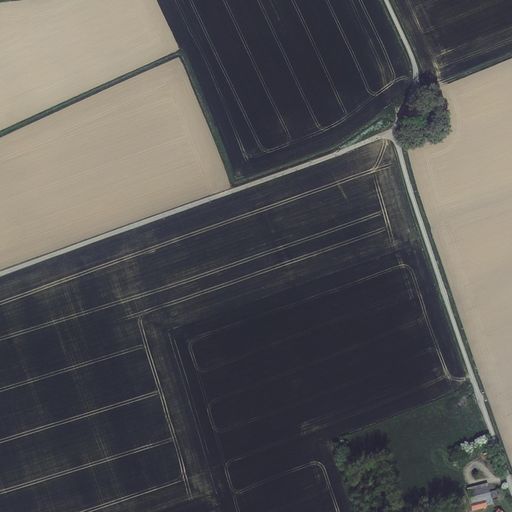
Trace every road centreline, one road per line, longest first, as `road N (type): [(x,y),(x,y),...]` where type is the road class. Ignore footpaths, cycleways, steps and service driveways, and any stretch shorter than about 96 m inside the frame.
road 1 (unclassified): [(0,274),(397,131)]
road 2 (unclassified): [(397,131),(416,210),(511,490)]
road 3 (unclassified): [(385,0),(416,74),(397,131)]
